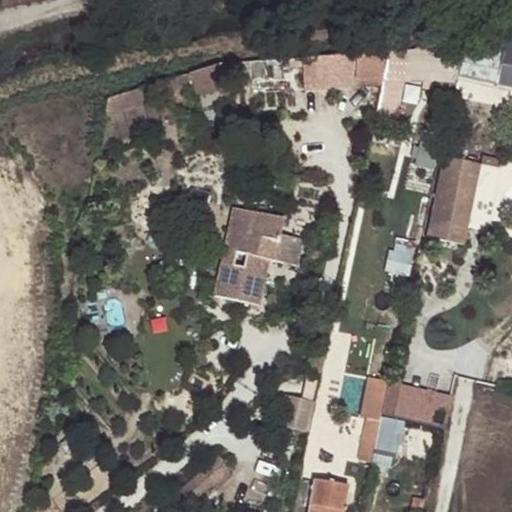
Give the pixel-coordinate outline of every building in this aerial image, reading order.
[(511,80),(511,19),(468,24),(462,52),(457,74),(510,87),(511,80)] [(383,82),(389,52),(355,55),(354,79),(383,82)] [(462,52),(389,52),(383,82),(376,115),(396,117),(402,80),(455,84),(457,74),(462,52)] [(380,130),(373,164),(392,167),(398,134),(380,130)] [(480,157),(479,166),(498,170),(500,161),(480,157)] [(442,159),(426,239),(463,246),(479,166),(442,159)] [(247,235),(252,214),(233,209),(228,231),(239,233),(247,235)] [(282,220),(252,214),(247,235),(239,233),(234,253),(244,256),(241,270),(232,268),(221,265),(214,297),(257,307),(264,275),(256,273),(260,258),(267,260),(294,266),(300,241),(279,237),(282,220)] [(234,253),(239,233),(228,231),(221,265),(232,268),(234,253)] [(264,275),(267,260),(260,258),(256,273),(264,275)] [(306,372),(321,375),(329,341),(314,337),(306,372)] [(288,393),(284,426),(313,430),(320,379),(309,378),(307,396),(288,393)] [(358,462),(371,464),(380,415),(387,384),(368,378),(360,418),(366,419),(358,462)] [(380,415),(442,429),(449,398),(387,384),(380,415)] [(219,458),(179,490),(191,505),(231,471),(219,458)] [(346,485),(313,479),(308,504),(319,506),(317,511),(330,511),(331,510),(341,511),(346,485)]
